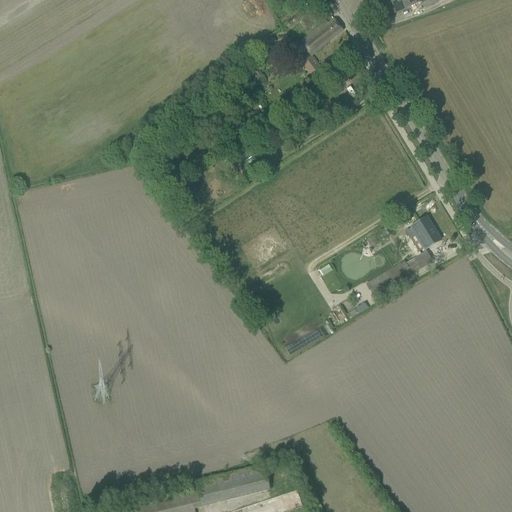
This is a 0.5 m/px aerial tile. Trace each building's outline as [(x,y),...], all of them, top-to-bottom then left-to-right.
[(413,0),(389,0),(395,13),(415,3),(413,0)] [(421,0),(420,1),(423,9),(438,2),(436,0),(421,0)] [(301,63),(315,81),(325,72),(312,57),(343,31),(333,20),(327,25),(325,22),(299,43),(310,56),(301,63)] [(272,38),(266,43),(269,47),(275,42),(272,38)] [(276,130),(274,127),(276,125),(271,118),(258,127),(265,137),(276,130)] [(427,219),(411,228),(425,250),(438,242),(432,231),(433,230),(427,219)] [(372,237),(366,241),(371,248),(377,244),(372,237)] [(391,270),(366,286),(373,298),(432,262),(426,252),(405,264),(404,262),(399,265),(397,262),(389,267),(391,270)] [(195,483),(188,484),(194,510),(201,509),(269,491),(263,466),(195,483)] [(188,484),(97,507),(97,511),(194,511),(194,510),(188,484)]
